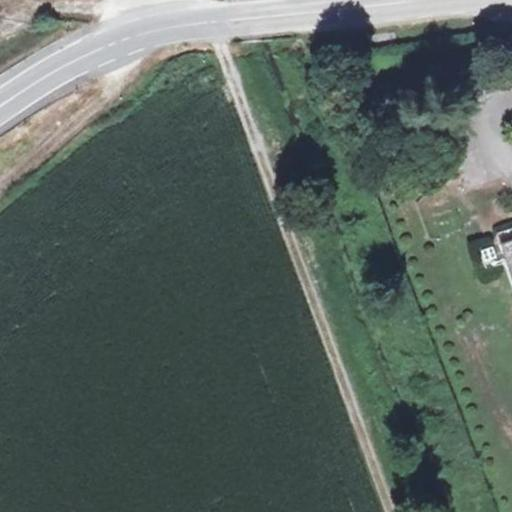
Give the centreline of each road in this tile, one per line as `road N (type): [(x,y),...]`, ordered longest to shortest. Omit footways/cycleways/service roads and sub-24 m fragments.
road 1 (track): [(385,511),(211,15)]
road 2 (tertiary): [(0,105),(80,57),(140,33),(316,0)]
